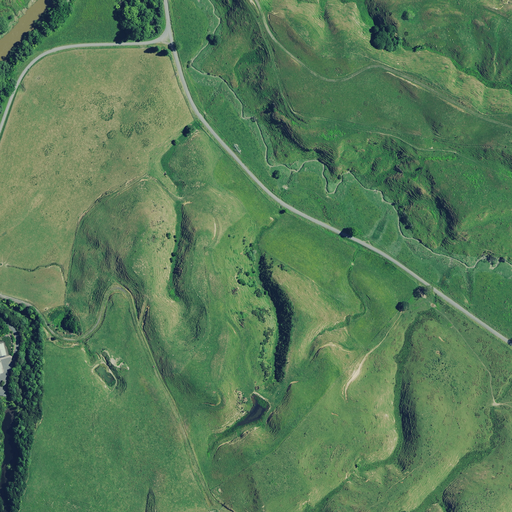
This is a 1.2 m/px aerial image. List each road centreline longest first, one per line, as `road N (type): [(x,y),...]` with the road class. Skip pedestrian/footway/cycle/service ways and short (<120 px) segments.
road 1 (residential): [(166,32),(187,98),(267,194),(384,254),(511,342)]
road 2 (residential): [(0,99),(39,47),(166,32)]
